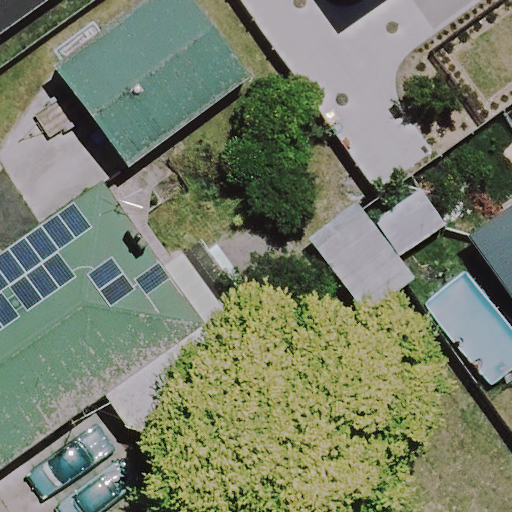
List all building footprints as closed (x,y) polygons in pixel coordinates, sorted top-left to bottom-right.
[(0,0),(0,25),(35,0),(0,0)] [(237,89),(173,0),(139,0),(44,68),(119,173),(237,89)] [(151,271),(110,212),(0,289),(0,468),(106,394),(142,445),(253,366),(174,255),(151,271)] [(401,304),(355,217),(249,273),(295,360),(401,304)] [(511,217),(470,246),(511,307),(511,217)]
